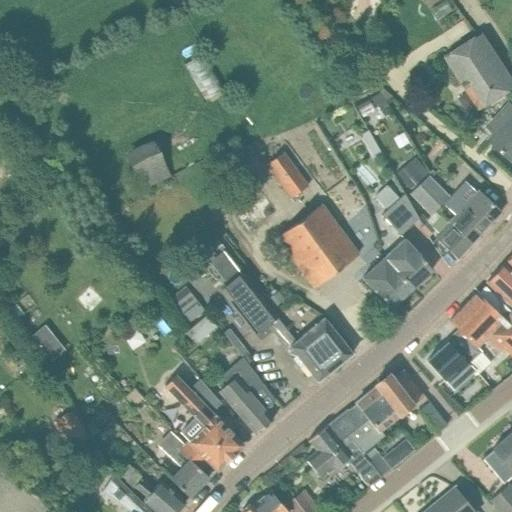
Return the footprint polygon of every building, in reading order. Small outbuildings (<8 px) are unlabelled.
[(447,57),(470,92),(480,109),(511,88),(511,78),(483,33),(447,57)] [(204,53),(185,65),(204,98),(223,87),(204,53)] [(511,101),(498,116),(505,122),(490,138),(511,158),(511,101)] [(387,106),(380,110),(384,116),(390,112),(387,106)] [(368,129),(360,133),(373,156),(381,151),(368,129)] [(153,140),(125,154),(142,189),(170,175),(153,140)] [(308,185),(283,152),(267,164),(292,197),(308,185)] [(428,176),(411,193),(431,213),(449,196),(428,176)] [(478,190),(448,221),(472,243),(501,212),(478,190)] [(403,193),(381,214),(400,234),(418,218),(403,193)] [(276,237),(301,271),(313,287),(358,254),(349,242),(357,236),(345,219),(338,226),(321,204),(276,237)] [(427,220),(420,228),(429,236),(436,229),(427,220)] [(434,236),(443,245),(458,259),(472,243),(448,221),(434,236)] [(384,258),(395,269),(412,288),(432,269),(405,239),(395,248),(384,258)] [(384,258),(364,277),(391,307),(412,288),(395,269),(384,258)] [(511,270),(504,263),(486,282),(495,290),(492,293),(507,308),(511,302),(511,270)] [(295,340),(242,273),(221,290),(255,333),(267,324),(286,349),(289,346),(318,381),(353,353),(324,317),(295,340)] [(449,320),(462,333),(478,347),(485,339),(498,353),(503,347),(511,355),(511,312),(507,308),(492,293),(485,286),(478,293),(477,292),(449,320)] [(173,306),(188,324),(204,311),(190,293),(173,306)] [(444,379),(445,379),(453,388),(465,377),(460,371),(482,351),(478,347),(462,333),(450,344),(448,341),(427,360),(444,379)] [(59,354),(54,348),(46,354),(51,361),(59,354)] [(219,391),(255,434),(273,418),(251,392),(262,382),(241,359),(221,376),(228,384),(219,391)] [(347,408),(325,426),(341,446),(349,440),(362,455),(363,454),(362,452),(385,435),(381,430),(399,416),(400,418),(404,415),(403,413),(424,395),(403,368),(393,376),(390,372),(374,385),(375,386),(356,401),(356,402),(349,408),(347,408)] [(175,375),(165,385),(195,416),(180,431),(189,441),(207,460),(217,470),(244,444),(229,430),(175,375)] [(418,410),(436,433),(447,424),(429,401),(418,410)] [(72,409),(53,421),(70,449),(89,437),(72,409)] [(325,426),(307,440),(316,450),(305,458),(321,478),(331,469),(332,470),(346,459),(357,472),(369,462),(362,455),(349,440),(341,446),(325,426)] [(174,431),(162,443),(172,452),(184,441),(174,431)] [(511,431),(492,448),(505,463),(511,469),(511,467),(511,431)] [(190,461),(171,479),(189,497),(209,476),(200,468),(207,460),(189,441),(186,443),(184,441),(177,448),(190,461)] [(364,456),(381,477),(391,468),(374,447),(364,456)] [(144,502),(155,511),(175,511),(185,501),(162,480),(154,489),(142,478),(143,478),(135,471),(136,470),(126,461),(117,471),(127,480),(125,482),(133,489),(135,486),(148,497),(144,502)] [(114,474),(102,491),(130,510),(129,511),(151,511),(139,500),(114,474)] [(511,511),(511,488),(509,484),(491,499),(501,511),(511,511)] [(476,511),(455,486),(423,511),(476,511)] [(255,502),(242,511),(288,511),(270,490),(255,502)] [(290,501),(298,511),(315,511),(301,493),(290,501)]
